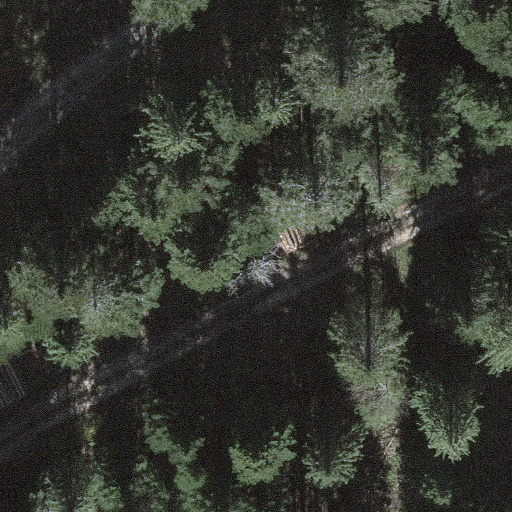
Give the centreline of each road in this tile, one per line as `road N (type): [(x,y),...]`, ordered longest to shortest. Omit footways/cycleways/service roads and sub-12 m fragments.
road 1 (track): [(0,440),(81,383),(511,157)]
road 2 (track): [(0,154),(168,0)]
